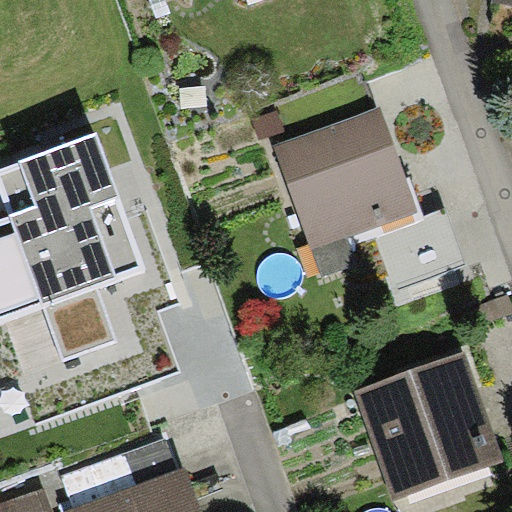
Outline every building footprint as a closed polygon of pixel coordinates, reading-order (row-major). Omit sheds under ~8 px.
[(376,118),(274,155),(311,257),(376,233),(395,287),(459,263),(441,215),(415,225),(376,118)] [(147,271),(97,133),(0,168),(0,187),(10,215),(0,218),(0,328),(41,313),(59,362),(119,340),(99,289),(147,271)] [(462,357),(367,390),(348,397),(388,509),(502,469),(462,357)] [(200,511),(185,468),(67,511),(200,511)] [(49,511),(40,487),(0,502),(0,511),(49,511)]
